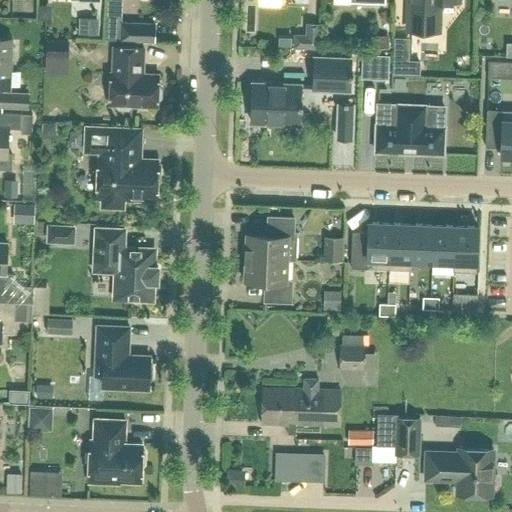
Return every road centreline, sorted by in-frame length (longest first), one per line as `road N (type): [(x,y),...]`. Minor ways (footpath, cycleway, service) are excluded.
road 1 (residential): [(197,511),(188,461),(203,181)]
road 2 (residential): [(511,191),(203,181)]
road 3 (residential): [(203,181),(210,0)]
road 4 (unclassified): [(145,511),(0,507)]
